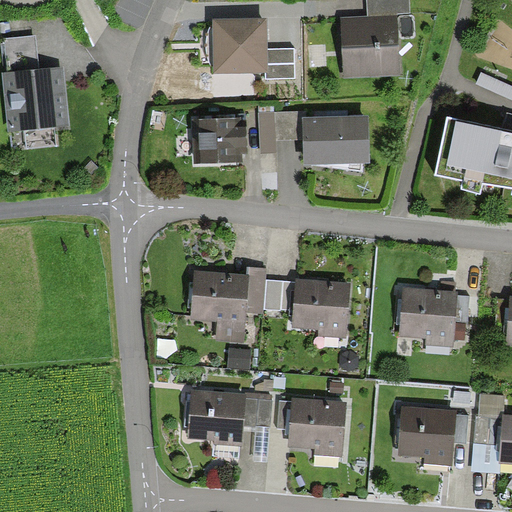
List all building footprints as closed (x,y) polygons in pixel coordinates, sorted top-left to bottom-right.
[(367,0),(369,19),(341,21),(344,78),(401,75),(398,17),(411,17),(410,0),(367,0)] [(268,50),(267,18),(214,20),(216,72),(266,71),(266,81),(296,79),(295,49),(268,50)] [(35,36),(4,39),(7,72),(38,69),(35,36)] [(71,127),(66,66),(38,69),(7,72),(4,72),(10,133),(71,127)] [(511,86),(482,74),(477,86),(511,100),(511,86)] [(307,112),(274,114),(276,142),(304,140),(303,120),(307,120),(307,112)] [(274,114),(259,115),(262,155),(277,154),(276,142),(274,114)] [(304,140),(305,167),(368,164),(366,117),(307,120),(303,120),(304,140)] [(438,176),(464,181),(462,190),(482,195),(485,184),(511,188),(511,133),(449,121),(438,176)] [(247,123),(200,125),(202,170),(244,168),(243,158),(249,158),(247,123)] [(247,277),(195,273),(192,322),(217,324),(215,342),(245,344),(247,315),(264,316),(267,268),(247,267),(247,277)] [(323,283),(298,281),(294,330),(319,331),(319,336),(345,338),(349,288),(329,286),(329,283),(323,283)] [(430,292),(404,290),(400,338),(427,340),(426,347),(462,350),(463,342),(465,342),(467,321),(469,322),(471,296),(454,295),(455,284),(440,283),(440,293),(430,292)] [(511,299),(499,299),(497,327),(510,328),(508,345),(511,345),(511,299)] [(220,396),(192,394),(189,440),(213,442),(213,446),(243,448),(245,428),(247,400),(247,398),(220,396)] [(482,396),(480,418),(477,417),(474,471),(500,473),(500,464),(511,464),(511,417),(504,417),(506,397),(482,396)] [(319,400),(293,398),(293,403),(281,403),(279,429),(291,430),(289,449),(316,451),(316,456),(344,458),(347,406),(326,405),(327,400),(319,400)] [(247,400),(245,428),(271,430),(273,402),(247,400)] [(431,411),(402,409),(399,455),(427,458),(426,464),(453,466),(454,443),(466,444),(468,420),(457,419),(457,413),(431,411)]
